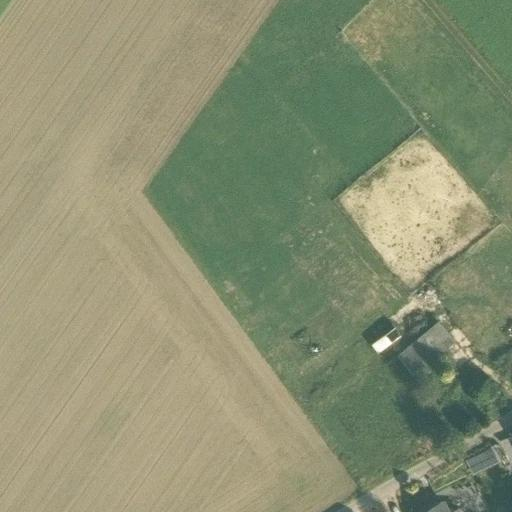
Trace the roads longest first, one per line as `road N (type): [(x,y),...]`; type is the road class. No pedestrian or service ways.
road 1 (residential): [(511,417),(347,511)]
road 2 (track): [(424,0),(511,101)]
